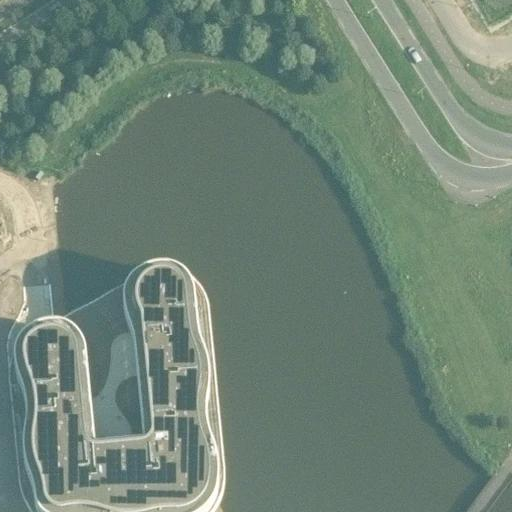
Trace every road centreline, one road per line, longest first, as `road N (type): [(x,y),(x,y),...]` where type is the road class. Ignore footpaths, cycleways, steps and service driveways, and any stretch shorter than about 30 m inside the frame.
road 1 (tertiary): [(335,0),(441,161),(466,176),(511,177)]
road 2 (tertiary): [(511,152),(463,124),(383,0)]
